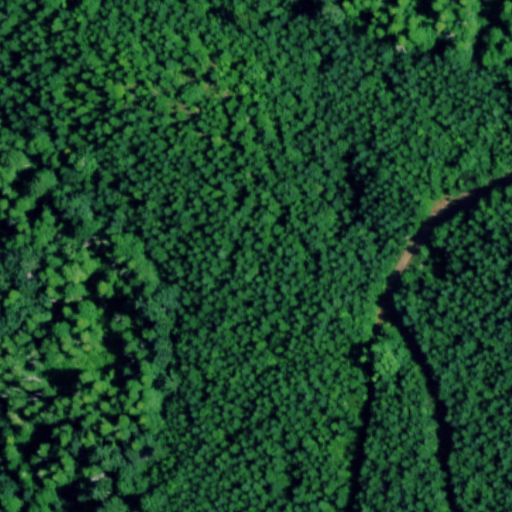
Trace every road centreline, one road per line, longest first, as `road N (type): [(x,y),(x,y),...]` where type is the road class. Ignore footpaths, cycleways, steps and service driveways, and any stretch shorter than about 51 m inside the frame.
road 1 (residential): [(345,511),(376,285),(426,209),(511,171)]
road 2 (residential): [(441,511),(450,453),(416,356),(376,285)]
